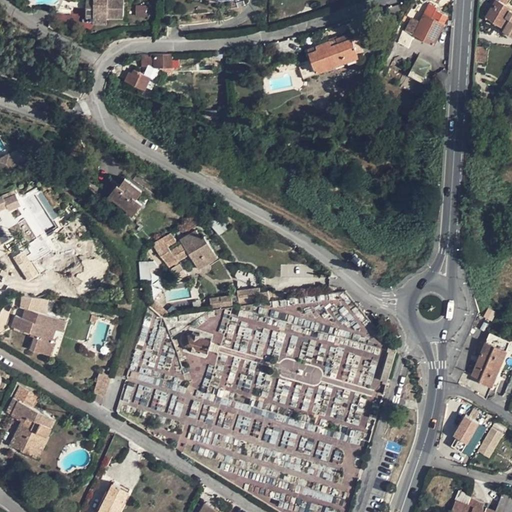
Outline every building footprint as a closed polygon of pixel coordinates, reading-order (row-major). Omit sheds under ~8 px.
[(85,0),(86,16),(93,16),(93,22),(107,23),(107,18),(123,18),(123,0),(85,0)] [(511,8),(511,7),(498,0),(495,0),(486,16),(504,27),(502,30),(511,35),(511,12),(510,12),(511,8)] [(447,16),(436,10),(437,8),(429,4),(413,34),(434,45),(444,23),(447,16)] [(413,34),(403,29),(397,41),(407,46),(413,34)] [(351,37),(349,33),(308,49),(313,62),(298,67),(303,79),(318,74),(317,72),(358,56),(357,53),(351,37)] [(360,52),(354,36),(351,37),(357,53),(360,52)] [(171,67),(171,55),(166,56),(163,56),(154,56),(154,67),(147,67),(144,74),(134,69),(132,73),(129,72),(125,81),(144,89),(146,87),(152,90),(156,80),(154,79),(158,70),(158,67),(171,67)] [(154,56),(141,56),(141,67),(147,67),(154,67),(154,56)] [(0,165),(4,172),(16,165),(9,154),(0,158),(0,165)] [(126,212),(132,216),(142,202),(137,198),(142,190),(127,179),(121,187),(117,184),(107,197),(111,201),(112,199),(127,210),(126,212)] [(0,244),(9,238),(2,226),(0,227),(0,209),(8,206),(9,209),(21,204),(17,193),(5,198),(3,194),(0,195),(0,244)] [(212,219),(220,233),(228,229),(219,215),(212,219)] [(26,234),(30,241),(39,236),(35,228),(26,234)] [(171,233),(153,244),(168,266),(189,253),(198,268),(217,256),(205,235),(202,237),(197,229),(180,239),(183,243),(171,251),(167,245),(176,239),(171,233)] [(52,240),(34,248),(40,259),(37,260),(40,265),(39,265),(37,267),(37,269),(37,271),(38,273),(39,274),(40,275),(41,275),(43,275),(45,275),(49,283),(55,280),(60,290),(72,284),(66,273),(55,251),(54,249),(56,248),(52,240)] [(186,275),(179,263),(170,269),(177,280),(186,275)] [(77,282),(71,271),(66,273),(72,284),(77,282)] [(259,287),(237,291),(239,304),(261,301),(260,292),(259,287)] [(268,291),(260,292),(261,301),(286,297),(286,292),(269,295),(268,291)] [(22,295),(20,307),(26,309),(28,309),(25,319),(23,318),(15,316),(12,326),(32,333),(31,335),(35,337),(31,349),(51,355),(55,342),(52,341),(55,329),(59,318),(44,313),(49,299),(22,295)] [(88,296),(87,305),(131,311),(132,302),(88,296)] [(211,308),(229,305),(227,296),(210,298),(211,308)] [(155,301),(150,306),(159,314),(164,309),(155,301)] [(2,311),(0,315),(0,332),(0,333),(9,314),(2,311)] [(67,321),(59,318),(55,329),(63,331),(67,321)] [(201,335),(192,332),(192,334),(189,334),(188,334),(184,336),(183,341),(185,345),(187,347),(188,347),(187,348),(196,350),(196,349),(208,353),(212,340),(200,337),(201,335)] [(489,332),(485,342),(506,350),(510,341),(489,332)] [(506,350),(485,342),(466,388),(486,399),(506,350)] [(99,372),(97,379),(98,379),(94,392),(105,395),(111,375),(99,372)] [(18,386),(6,412),(24,421),(12,446),(32,455),(42,434),(47,436),(47,435),(51,427),(49,426),(53,418),(32,408),(38,395),(18,386)] [(369,415),(350,411),(347,424),(366,428),(369,415)] [(462,452),(471,456),(486,426),(463,415),(453,438),(466,444),(462,452)] [(447,423),(445,437),(452,439),(455,424),(447,423)] [(490,429),(478,450),(485,454),(496,433),(490,429)] [(47,436),(42,434),(32,455),(38,459),(49,437),(47,435),(47,436)] [(118,511),(129,491),(113,483),(98,511),(118,511)] [(459,491),(450,511),(511,511),(511,508),(499,504),(495,511),(486,509),(484,511),(480,510),(483,504),(470,498),(471,496),(459,491)] [(511,497),(502,494),(499,504),(511,508),(511,497)] [(221,511),(206,502),(199,511),(221,511)]
